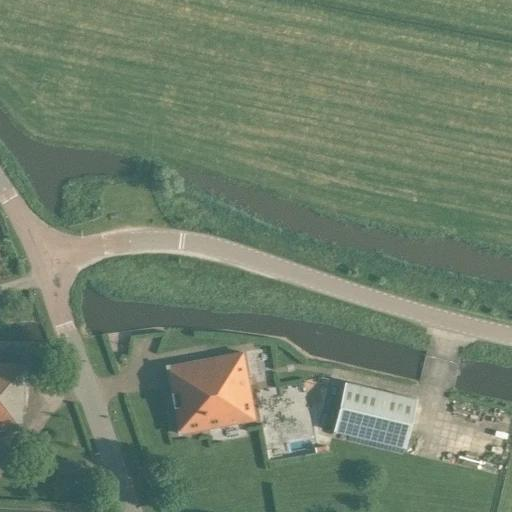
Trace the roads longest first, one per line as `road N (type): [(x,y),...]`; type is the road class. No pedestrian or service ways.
road 1 (tertiary): [(41,263),(143,242),(202,247),(511,338)]
road 2 (tertiary): [(133,511),(41,263)]
